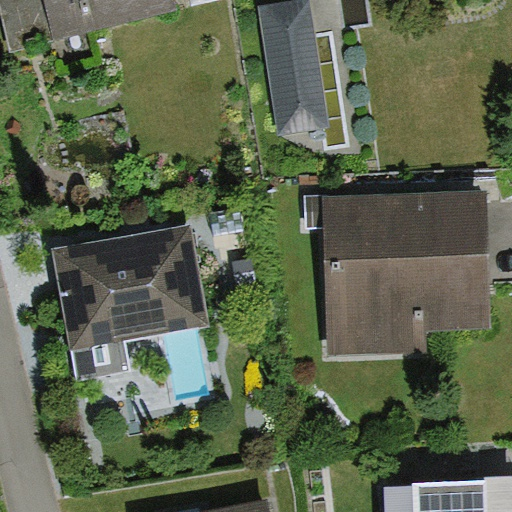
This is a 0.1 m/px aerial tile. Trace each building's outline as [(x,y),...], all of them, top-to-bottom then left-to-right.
[(50,34),(167,3),(166,0),(0,0),(0,29),(2,36),(47,24),(50,34)] [(254,12),(273,130),(321,122),(302,5),(254,12)] [(471,194),(326,201),(332,348),(413,344),(412,322),(477,319),(471,194)] [(193,231),(50,258),(76,390),(136,379),(130,349),(213,333),(193,231)] [(511,511),(511,482),(389,488),(390,511),(511,511)]
